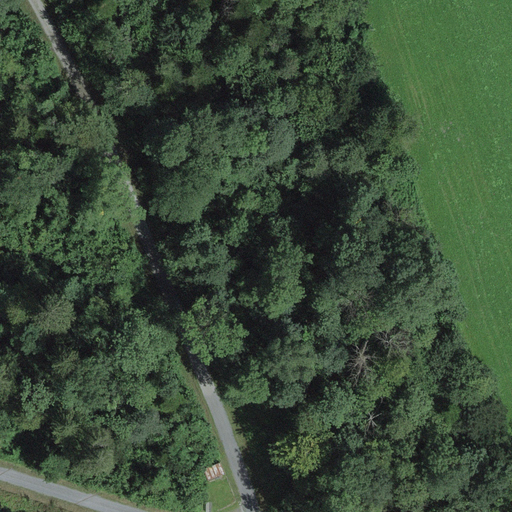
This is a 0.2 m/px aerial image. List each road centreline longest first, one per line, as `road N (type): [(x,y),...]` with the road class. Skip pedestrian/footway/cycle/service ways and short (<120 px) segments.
road 1 (track): [(26,0),(56,50),(253,511)]
road 2 (track): [(0,473),(130,511)]
